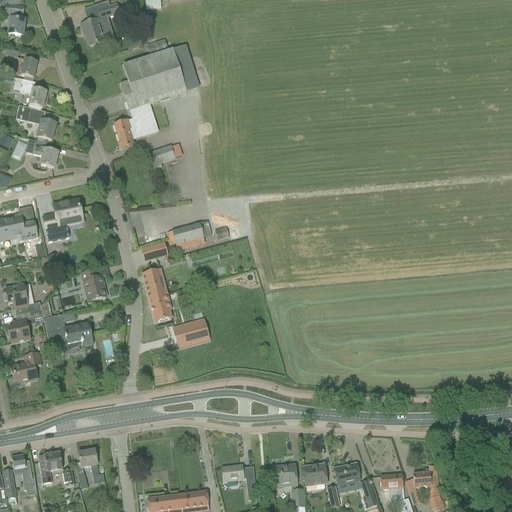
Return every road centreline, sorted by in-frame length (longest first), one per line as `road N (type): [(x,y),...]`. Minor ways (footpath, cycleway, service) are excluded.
road 1 (residential): [(129,407),(135,283),(103,175)]
road 2 (residential): [(103,175),(39,0)]
road 3 (primary): [(388,420),(510,413)]
